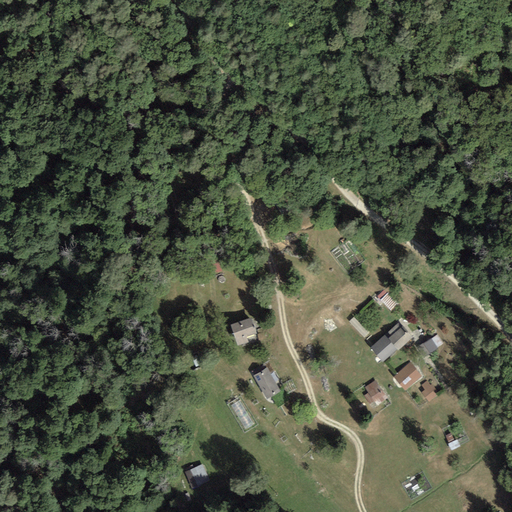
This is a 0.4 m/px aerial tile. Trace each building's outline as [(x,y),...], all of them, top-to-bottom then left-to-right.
[(213,277),(225,272),(218,254),(206,259),(213,277)] [(251,315),(230,323),(237,341),(258,333),(251,315)] [(388,336),(386,333),(371,344),(384,360),(413,336),(403,324),(388,336)] [(439,336),(425,345),(430,354),(445,345),(439,336)] [(420,373),(408,361),(392,378),(404,389),(420,373)] [(266,366),(252,375),(266,398),(281,388),(266,366)] [(386,395),(376,380),(366,386),(375,401),(386,395)] [(430,386),(426,381),(421,385),(423,388),(420,391),(427,400),(439,392),(433,383),(430,386)] [(211,484),(203,463),(186,470),(194,490),(211,484)]
